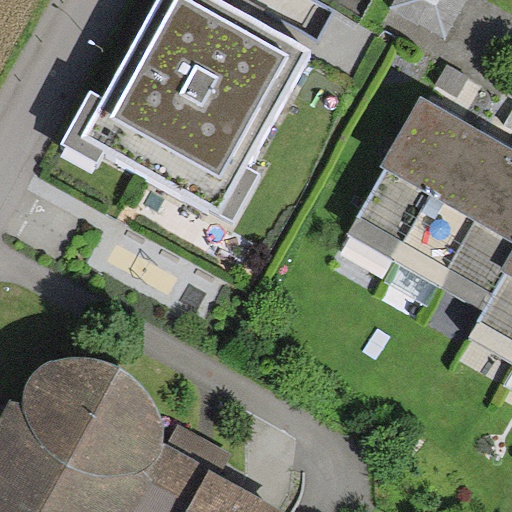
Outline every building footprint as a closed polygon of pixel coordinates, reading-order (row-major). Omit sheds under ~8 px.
[(312,55),(211,0),(155,0),(101,98),(92,93),(63,145),(216,229),(312,55)] [(436,39),(456,0),(392,0),(385,12),(436,39)] [(511,265),(511,160),(486,146),(451,127),(419,109),(347,238),(485,314),(511,265)] [(511,265),(485,314),(469,343),(511,367),(511,265)] [(3,409),(0,414),(0,511),(128,511),(131,508),(162,450),(155,446),(155,430),(152,414),(141,399),(111,377),(87,367),(62,364),(35,371),(20,394),(16,417),(3,409)] [(277,511),(162,450),(131,508),(138,511),(277,511)]
